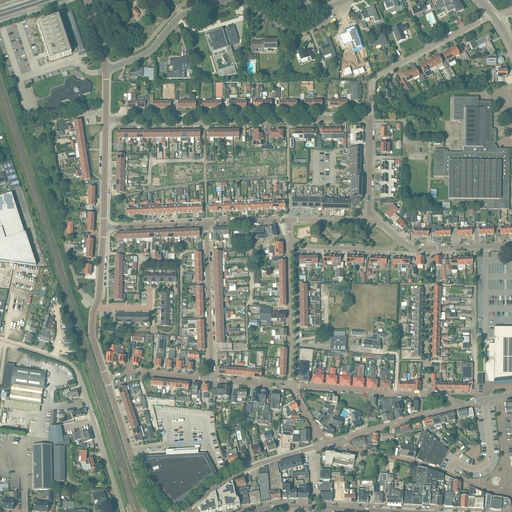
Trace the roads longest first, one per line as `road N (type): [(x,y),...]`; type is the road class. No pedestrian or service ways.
road 1 (residential): [(6,343),(70,364),(122,511)]
road 2 (track): [(77,116),(51,125),(65,250),(83,295)]
road 3 (tertiary): [(248,511),(288,505),(434,511)]
road 4 (residential): [(507,494),(349,449),(341,439)]
road 5 (residential): [(369,116),(370,80),(491,14)]
road 6 (residential): [(206,224),(211,379)]
road 7 (tertiary): [(323,443),(235,474),(189,507)]
road 8 (residential): [(425,396),(428,247)]
road 9 (residential): [(105,70),(143,55),(180,15),(230,0)]
road 10 (residential): [(290,385),(289,238)]
road 11 (residential): [(106,378),(140,481),(162,511)]
road 12 (residential): [(243,0),(297,33),(344,0)]
